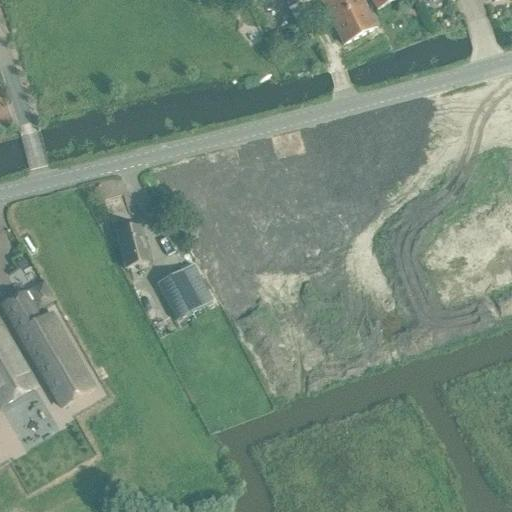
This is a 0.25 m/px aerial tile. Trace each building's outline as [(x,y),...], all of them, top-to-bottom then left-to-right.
[(318,0),(323,9),(317,12),(324,26),(331,23),(341,42),(343,47),(376,30),(360,0),(318,0)] [(394,0),(371,0),(377,11),(395,2),(394,0)] [(138,228),(117,234),(127,272),(149,266),(138,228)] [(193,267),(158,286),(179,325),(214,306),(193,267)] [(24,293),(2,306),(60,407),(93,388),(51,314),(40,321),(24,293)] [(0,327),(0,408),(1,410),(36,390),(0,327)]
